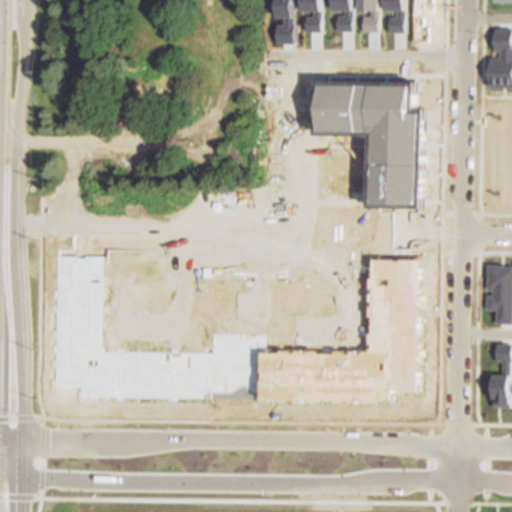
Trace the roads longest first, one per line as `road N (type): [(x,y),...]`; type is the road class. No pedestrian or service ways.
road 1 (residential): [(466,0),(456,511)]
road 2 (residential): [(22,474),(511,484)]
road 3 (residential): [(511,444),(23,442)]
road 4 (tertiary): [(22,474),(27,390),(17,139),(33,0)]
